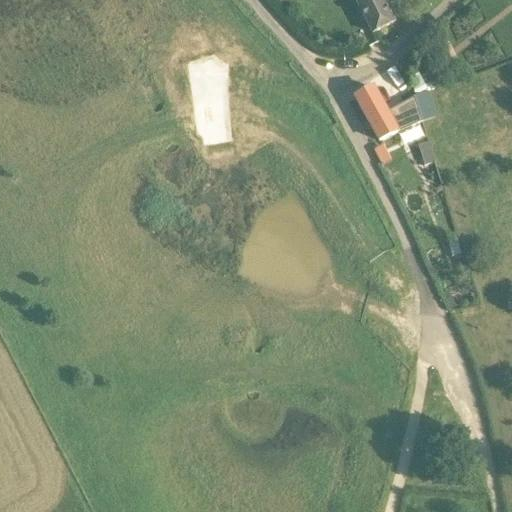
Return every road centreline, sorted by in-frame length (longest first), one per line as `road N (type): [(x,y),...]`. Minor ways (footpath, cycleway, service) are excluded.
road 1 (unclassified): [(430,307),(396,215),(329,85)]
road 2 (residential): [(329,85),(362,78),(454,0)]
